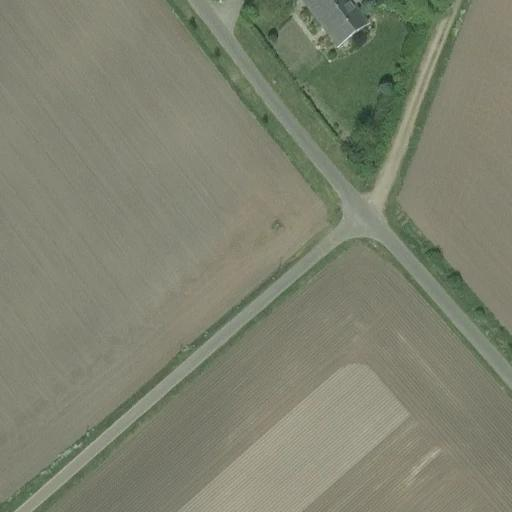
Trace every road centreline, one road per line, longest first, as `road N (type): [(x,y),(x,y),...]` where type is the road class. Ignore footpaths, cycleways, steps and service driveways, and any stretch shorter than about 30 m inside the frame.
road 1 (residential): [(367,213),(21,511)]
road 2 (residential): [(203,0),(367,213)]
road 3 (track): [(367,213),(385,189),(455,0)]
road 4 (residential): [(367,213),(511,379)]
